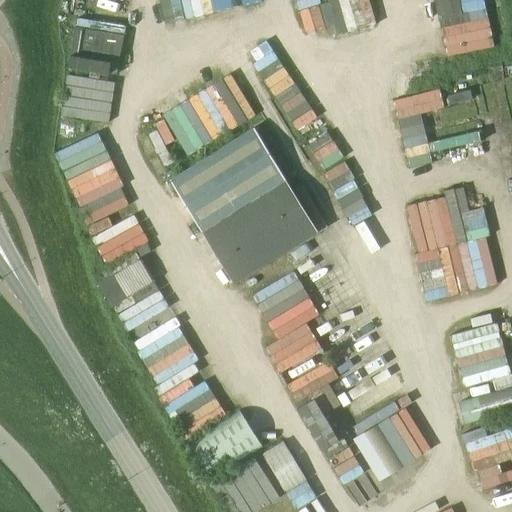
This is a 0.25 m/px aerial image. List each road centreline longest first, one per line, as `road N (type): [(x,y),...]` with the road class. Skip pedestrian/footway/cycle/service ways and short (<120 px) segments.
road 1 (unknown): [(124,63),(112,112),(131,177),(348,511)]
road 2 (unknown): [(231,28),(394,288)]
road 3 (secondary): [(0,251),(160,511)]
road 4 (unknown): [(394,288),(359,126),(337,74),(307,42),(284,32)]
road 5 (unknown): [(391,511),(419,492),(435,458),(394,288)]
